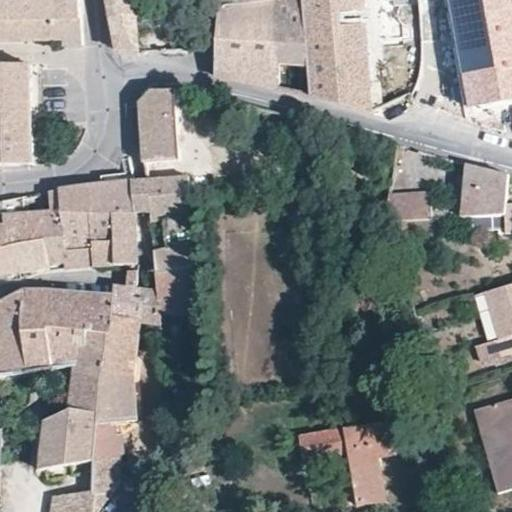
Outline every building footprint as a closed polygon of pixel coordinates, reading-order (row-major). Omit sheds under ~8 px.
[(0,0),(0,43),(12,43),(39,42),(64,41),(64,48),(82,48),(80,0),(0,0)] [(139,55),(137,0),(104,0),(115,51),(139,55)] [(297,1),(220,12),(216,78),(287,92),(312,97),(304,0),(297,1)] [(221,0),(220,12),(297,1),(304,0),(221,0)] [(304,0),(312,97),(373,114),(363,0),(304,0)] [(511,0),(449,0),(464,111),(493,107),(511,104),(511,0)] [(32,67),(0,66),(0,167),(33,167),(32,67)] [(177,91),(154,92),(140,105),(145,164),(182,162),(177,91)] [(263,126),(258,135),(277,146),(282,136),(263,126)] [(432,194),(389,196),(386,224),(469,219),(505,217),(506,209),(510,177),(468,167),(464,203),(432,205),(432,194)] [(63,191),(60,192),(65,240),(93,238),(92,215),(136,215),(134,182),(132,182),(132,179),(132,175),(129,176),(123,177),(102,180),(103,185),(63,191)] [(189,178),(147,181),(150,212),(151,224),(164,224),(166,236),(168,247),(157,253),(156,274),(197,272),(190,217),(189,196),(189,178)] [(134,182),(136,215),(143,214),(150,212),(147,181),(140,181),(134,182)] [(24,198),(1,204),(4,249),(47,241),(54,240),(65,240),(60,192),(50,193),(53,212),(25,215),(24,198)] [(92,215),(93,238),(93,242),(93,269),(114,267),(127,266),(138,266),(136,215),(92,215)] [(505,217),(469,219),(471,234),(505,231),(505,217)] [(54,240),(47,241),(47,246),(48,251),(49,268),(65,265),(66,271),(93,269),(93,242),(93,238),(65,240),(54,240)] [(4,249),(0,249),(0,276),(13,275),(49,268),(48,251),(47,246),(47,241),(4,249)] [(138,266),(127,266),(129,280),(130,290),(140,290),(139,278),(138,266)] [(199,333),(197,272),(156,274),(160,292),(140,290),(141,323),(161,328),(164,316),(188,318),(188,331),(199,333)] [(511,284),(486,292),(499,341),(469,350),(475,369),(511,356),(511,284)] [(117,291),(111,298),(94,460),(119,456),(122,448),(120,441),(118,437),(112,422),(139,421),(136,375),(141,323),(140,290),(130,290),(117,291)] [(94,460),(111,298),(24,294),(0,305),(0,375),(74,366),(70,415),(46,426),(39,469),(55,466),(49,511),(99,511),(115,496),(119,456),(94,460)] [(511,399),(474,410),(498,495),(511,490),(511,399)] [(390,423),(301,438),(305,465),(348,455),(358,506),(386,501),(379,458),(396,455),(390,423)]
